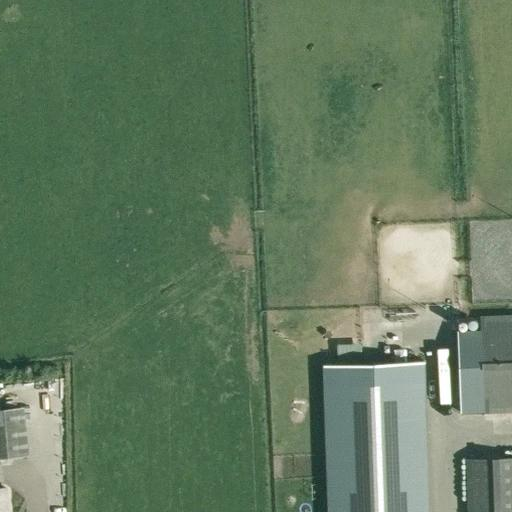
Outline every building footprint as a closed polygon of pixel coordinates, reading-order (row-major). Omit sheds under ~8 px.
[(511,317),(480,319),(484,417),(511,415),(511,317)] [(323,365),(328,511),(429,511),(424,361),(360,364),(323,365)] [(0,458),(29,456),(25,407),(0,408),(0,458)] [(511,511),(511,457),(467,459),(468,511),(511,511)] [(0,488),(0,511),(8,511),(6,488),(0,488)]
